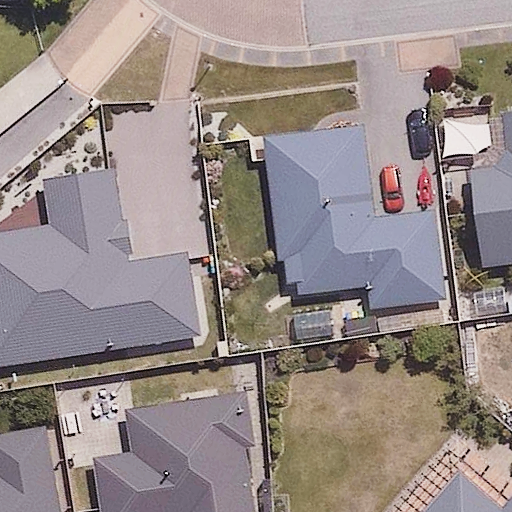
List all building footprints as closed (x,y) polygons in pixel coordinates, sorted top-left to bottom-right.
[(511,147),(476,150),(487,266),(511,263),(511,108),(511,109),(511,119),(511,147)] [(372,125),(261,133),(267,229),(275,228),(277,257),(291,256),(294,295),(372,290),(373,306),(441,301),(434,209),(378,213),(372,125)] [(0,250),(0,382),(174,353),(160,273),(105,283),(89,190),(19,202),(26,246),(0,250)] [(235,511),(222,407),(107,423),(113,464),(75,469),(81,511),(235,511)] [(32,511),(23,448),(0,450),(0,511),(32,511)] [(511,511),(511,487),(501,500),(464,467),(423,511),(511,511)]
